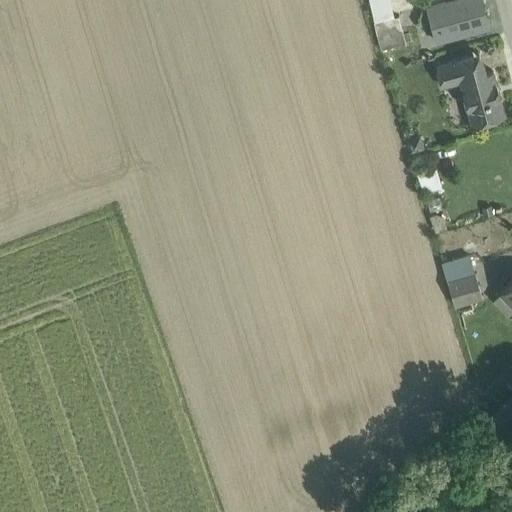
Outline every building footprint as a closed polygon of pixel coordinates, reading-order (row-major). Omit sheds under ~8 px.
[(391,0),(369,0),(374,17),(395,12),(391,0)] [(481,0),(452,0),(428,7),(437,40),(489,26),(481,0)] [(403,22),(377,27),(380,45),(406,41),(403,22)] [(479,53),(437,65),(442,86),(461,81),(460,79),(485,73),(479,53)] [(485,73),(460,79),(461,81),(472,124),(505,115),(493,70),(485,73)] [(420,174),(423,187),(441,184),(438,170),(420,174)] [(475,272),(448,281),(455,304),(482,296),(475,272)] [(511,280),(501,291),(511,302),(511,280)]
